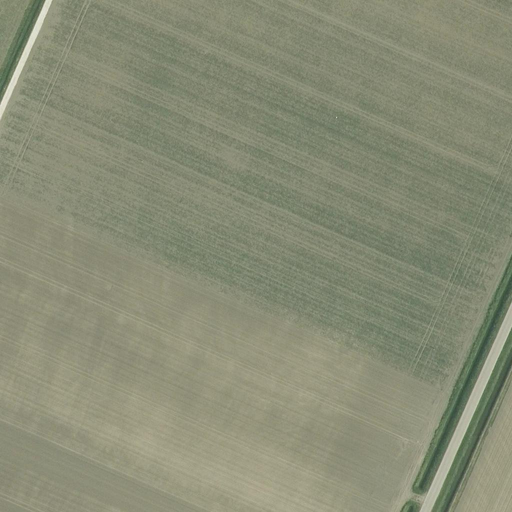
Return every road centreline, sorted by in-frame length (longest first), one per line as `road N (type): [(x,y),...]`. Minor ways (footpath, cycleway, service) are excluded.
road 1 (unclassified): [(422,511),(511,306)]
road 2 (track): [(0,114),(49,0)]
